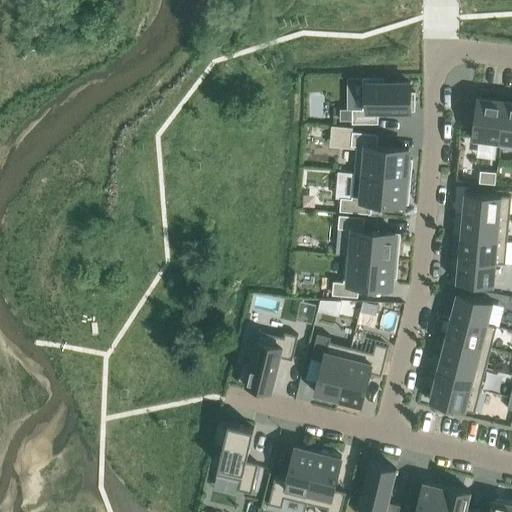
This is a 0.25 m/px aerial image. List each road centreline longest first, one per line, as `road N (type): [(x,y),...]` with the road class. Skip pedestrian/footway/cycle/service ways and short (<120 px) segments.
road 1 (residential): [(435,49),(420,283),(384,431)]
road 2 (residential): [(227,392),(384,431)]
road 3 (residential): [(384,431),(511,462)]
